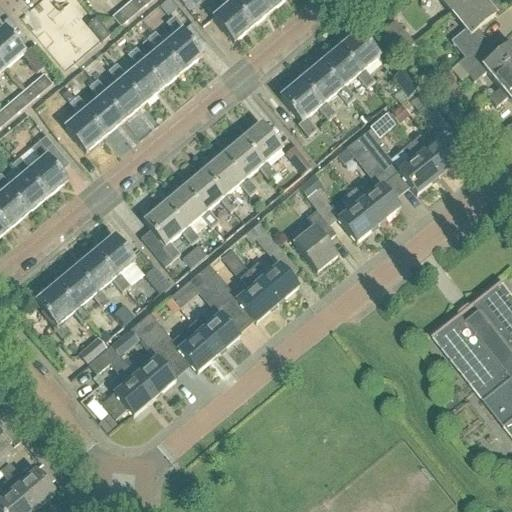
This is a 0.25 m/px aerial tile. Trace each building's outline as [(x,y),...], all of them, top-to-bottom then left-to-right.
[(136,0),(131,5),(140,15),(158,0),(136,0)] [(232,5),(235,3),(232,0),(218,0),(227,10),(212,23),(233,47),(253,30),(232,5)] [(232,5),(253,30),(273,14),(260,0),(238,0),(235,3),(232,5)] [(260,0),(273,14),(289,0),(260,0)] [(437,0),(451,17),(470,0),(437,0)] [(464,62),(484,46),(475,35),(494,20),(477,0),(470,0),(451,17),(465,34),(450,46),(464,62)] [(169,2),(159,11),(167,20),(177,12),(169,2)] [(121,31),(140,15),(131,5),(112,20),(121,31)] [(161,52),(182,77),(202,60),(181,36),(184,33),(174,20),(166,27),(176,39),(164,49),(161,52)] [(95,22),(87,29),(101,46),(109,39),(95,22)] [(403,58),(414,48),(396,25),(384,35),(403,58)] [(0,34),(0,67),(5,73),(24,57),(4,32),(0,34)] [(161,52),(164,49),(154,37),(146,43),(156,56),(145,65),(142,68),(163,93),(182,77),(161,52)] [(358,79),(355,81),(365,94),(373,87),(363,75),(378,62),(357,37),(337,54),(358,79)] [(121,42),(115,46),(119,50),(124,46),(121,42)] [(499,93),(511,82),(511,51),(510,49),(497,59),(486,45),(484,46),(464,62),(451,73),(461,85),(467,80),(473,87),(486,77),(499,93)] [(142,68),(145,65),(135,53),(127,59),(137,72),(126,81),(122,84),(143,109),(163,93),(142,68)] [(344,91),(355,81),(358,79),(337,54),(318,70),(338,95),(336,98),(346,110),(354,103),(344,91)] [(122,84),(126,81),(116,69),(113,71),(108,75),(118,88),(106,97),(103,100),(124,125),(143,109),(122,84)] [(324,107),(336,98),(338,95),(318,70),(298,86),(319,111),(316,114),(327,126),(335,119),(324,107)] [(408,102),(419,93),(403,73),(392,82),(408,102)] [(24,96),(33,106),(53,89),(44,79),(24,96)] [(0,87),(0,104),(17,91),(9,80),(0,87)] [(511,82),(499,93),(487,102),(495,112),(507,102),(511,108),(511,82)] [(103,100),(106,97),(96,85),(94,87),(88,92),(98,104),(87,113),(84,116),(105,141),(124,125),(103,100)] [(305,123),(316,114),(319,111),(298,86),(279,102),(300,127),(297,130),(307,142),(316,135),(305,123)] [(4,112),(13,122),(33,106),(24,96),(4,112)] [(84,116),(87,113),(77,101),(74,104),(69,108),(79,120),(64,132),(85,158),(105,141),(84,116)] [(436,140),(446,131),(428,108),(418,117),(436,140)] [(401,109),(390,118),(398,127),(409,118),(401,109)] [(0,115),(0,133),(13,122),(4,112),(0,115)] [(472,144),(490,130),(476,112),(458,127),(472,144)] [(340,139),(357,125),(351,117),(333,130),(340,139)] [(261,171),(258,174),(268,186),(276,179),(266,167),(281,154),(259,129),(239,145),(261,171)] [(372,134),(358,145),(385,178),(395,170),(386,158),(389,156),(372,134)] [(26,177),(47,202),(67,186),(59,177),(68,170),(45,141),(20,162),(16,165),(26,177)] [(420,141),(411,149),(419,159),(437,183),(459,166),(440,142),(428,152),(420,141)] [(246,183),(258,174),(261,171),(239,145),(220,161),(242,187),(238,190),(249,202),(257,195),(246,183)] [(385,178),(358,145),(347,153),(373,188),(385,178)] [(437,183),(419,159),(411,149),(403,155),(411,166),(397,177),(415,200),(437,183)] [(227,199),(238,190),(242,187),(220,161),(201,178),(222,203),(219,206),(229,218),(237,211),(227,199)] [(302,162),(294,168),(303,180),(311,173),(302,162)] [(19,183),(10,191),(7,194),(28,219),(47,202),(16,165),(8,171),(19,183)] [(7,194),(10,191),(0,178),(0,195),(2,198),(0,199),(0,225),(8,235),(28,219),(7,194)] [(208,215),(219,206),(222,203),(201,178),(182,194),(203,219),(200,222),(210,234),(218,228),(208,215)] [(299,195),(315,215),(325,227),(335,219),(316,196),(322,192),(314,183),(299,195)] [(360,189),(350,197),(377,231),(399,214),(380,190),(368,200),(360,189)] [(188,232),(200,222),(203,219),(182,194),(162,210),(184,235),(180,238),(191,251),(199,244),(188,232)] [(355,248),(377,231),(350,197),(341,205),(348,215),(336,224),(355,248)] [(169,248),(180,238),(184,235),(162,210),(143,226),(148,233),(140,240),(166,271),(179,260),(169,248)] [(325,227),(315,215),(305,224),(312,233),(293,248),(316,277),(336,261),(325,247),(335,239),(325,227)] [(283,258),(264,235),(258,229),(244,241),(250,247),(254,244),(273,266),(283,258)] [(114,283),(111,285),(121,297),(129,291),(119,279),(134,266),(113,241),(93,258),(114,283)] [(100,295),(111,285),(114,283),(93,258),(73,274),(94,299),(91,301),(102,314),(110,307),(100,295)] [(247,276),(276,310),(297,292),(278,269),(266,279),(257,268),(247,276)] [(160,299),(171,290),(155,271),(144,280),(160,299)] [(205,286),(224,308),(234,300),(209,271),(200,278),(205,285),(205,286)] [(80,311),(91,301),(94,299),(73,274),(54,290),(75,315),(72,318),(82,330),(90,323),(80,311)] [(255,328),(276,310),(247,276),(238,284),(248,295),(235,305),(255,328)] [(214,316),(224,308),(205,286),(195,294),(214,316)] [(511,304),(501,290),(503,288),(502,287),(432,343),(433,344),(435,342),(511,438),(511,304)] [(61,327),(72,318),(75,315),(54,290),(35,306),(55,331),(52,333),(63,346),(71,339),(61,327)] [(124,329),(133,322),(124,310),(115,318),(124,329)] [(139,327),(158,349),(168,341),(149,319),(139,327)] [(198,337),(217,360),(239,342),(219,319),(207,329),(201,322),(192,330),(198,337)] [(148,358),(158,349),(139,327),(129,335),(148,358)] [(217,360),(198,337),(192,330),(171,348),(196,378),(217,360)] [(88,369),(106,354),(97,344),(79,359),(88,369)] [(154,403),(123,367),(110,351),(87,370),(96,380),(109,369),(125,388),(100,409),(110,421),(114,425),(127,415),(132,422),(154,403)] [(131,361),(123,367),(154,403),(175,386),(155,363),(153,364),(149,358),(137,368),(131,361)] [(110,421),(100,429),(107,437),(117,429),(114,425),(110,421)] [(0,456),(12,447),(3,437),(0,439),(0,456)] [(9,469),(0,476),(0,477),(7,485),(6,486),(12,493),(13,492),(30,511),(37,511),(54,498),(48,490),(34,474),(22,484),(9,469)] [(0,511),(30,511),(13,492),(12,493),(6,486),(0,490),(0,494),(4,499),(0,502),(0,511)]
